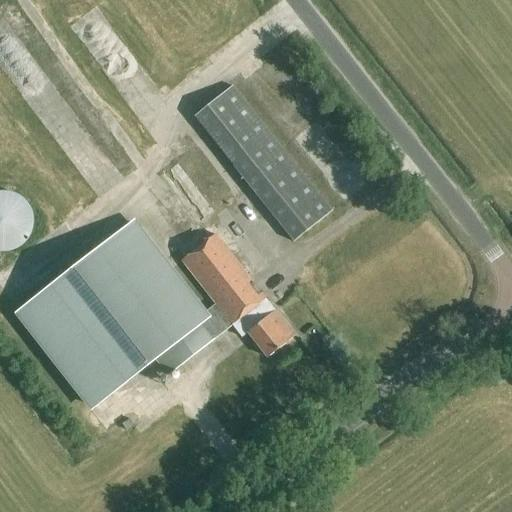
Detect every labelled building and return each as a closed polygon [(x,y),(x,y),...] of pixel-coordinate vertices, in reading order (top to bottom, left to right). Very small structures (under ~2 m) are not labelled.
[(85,1),(61,18),(82,47),(86,44),(94,56),(114,41),(85,1)] [(93,68),(102,85),(115,78),(117,82),(135,73),(125,52),(93,68)] [(38,114),(49,98),(25,82),(14,97),(38,114)] [(193,117),(294,243),(331,213),(231,87),(193,117)] [(183,227),(221,203),(188,151),(150,175),(183,227)] [(12,194),(6,192),(0,192),(0,251),(2,252),(8,252),(14,250),(20,246),(25,242),(29,237),(31,231),(32,225),(32,218),(30,212),(28,206),(23,201),(18,197),(12,194)] [(267,358),(295,337),(214,235),(181,261),(215,305),(206,313),(132,219),(17,309),(11,313),(88,412),(155,360),(167,376),(231,326),(241,339),(248,334),(267,358)] [(123,425),(127,431),(134,426),(130,420),(123,425)]
